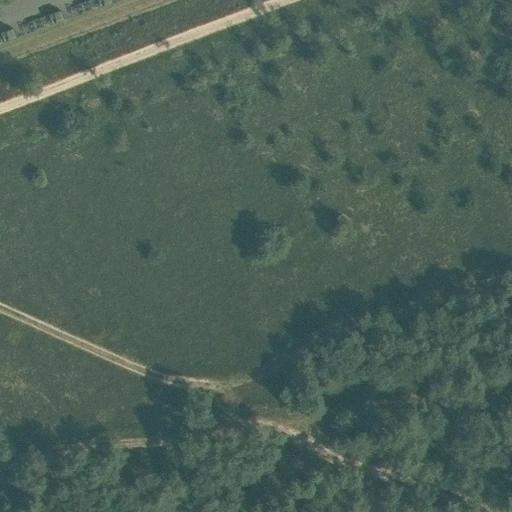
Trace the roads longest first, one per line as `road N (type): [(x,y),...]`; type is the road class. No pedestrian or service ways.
road 1 (track): [(0,308),(157,379),(221,393),(257,425),(469,511)]
road 2 (track): [(0,108),(290,0)]
road 3 (track): [(511,397),(377,404),(257,425)]
road 4 (track): [(0,471),(51,452),(197,433),(198,405),(210,391)]
